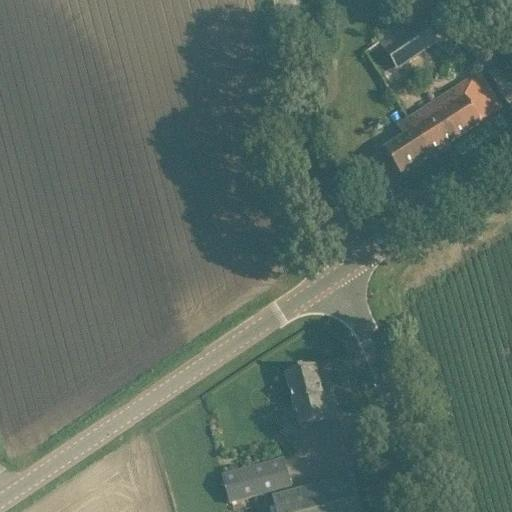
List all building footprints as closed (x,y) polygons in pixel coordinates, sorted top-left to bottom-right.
[(378,45),(397,73),(437,44),(418,17),(378,45)] [(409,122),(432,157),(482,125),(481,124),(502,111),(480,76),(409,122)] [(405,139),(384,152),(401,177),(432,157),(409,122),(398,129),(405,139)] [(286,376),(287,379),(299,427),(336,417),(331,396),(323,398),(315,369),(286,376)] [(222,478),(230,507),(291,491),(283,462),(222,478)] [(275,511),(360,511),(352,479),(273,501),(275,511)]
